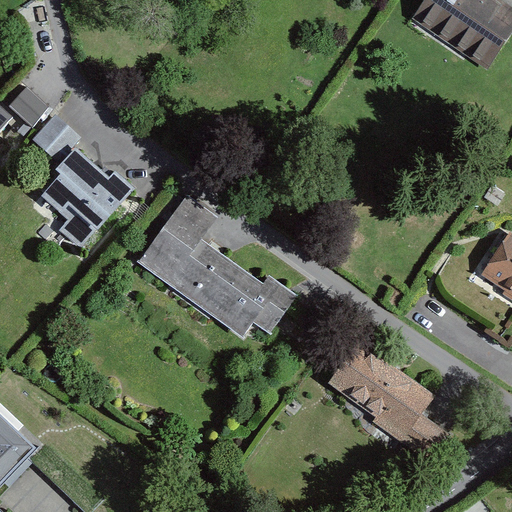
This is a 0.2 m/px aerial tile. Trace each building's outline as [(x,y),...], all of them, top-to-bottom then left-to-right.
[(511,37),(511,12),(493,0),(429,0),(416,19),(491,69),(511,37)] [(48,108),(27,89),(12,105),(33,124),(48,108)] [(0,136),(14,122),(0,109),(0,136)] [(57,113),(35,139),(60,161),(81,137),(57,113)] [(110,180),(76,151),(60,169),(64,173),(45,194),(73,218),(64,229),(83,245),(131,189),(115,175),(110,180)] [(217,221),(187,198),(138,261),(243,341),(254,326),(269,337),(299,298),(269,275),(261,287),(201,241),(217,221)] [(511,235),(511,234),(483,276),(511,295),(511,235)] [(436,399),(358,344),(329,385),(433,459),(448,438),(422,419),(436,399)] [(0,511),(0,483),(34,448),(0,415),(0,511)] [(46,446),(32,462),(86,511),(91,511),(104,499),(46,446)]
